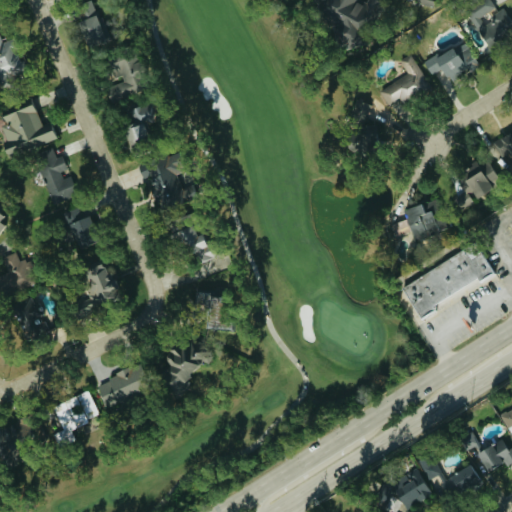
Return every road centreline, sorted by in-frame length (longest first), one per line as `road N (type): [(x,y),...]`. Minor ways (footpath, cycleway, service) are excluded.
road 1 (residential): [(0,392),(136,328),(157,296),(36,0)]
road 2 (primary): [(511,327),(221,511)]
road 3 (primary): [(314,485),(511,358)]
road 4 (primary): [(382,409),(362,437),(267,499),(265,511)]
